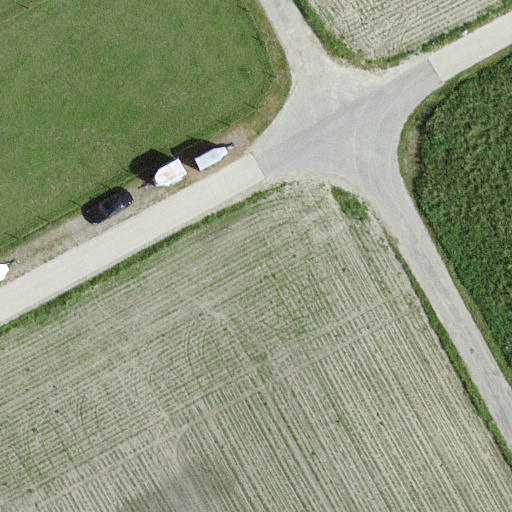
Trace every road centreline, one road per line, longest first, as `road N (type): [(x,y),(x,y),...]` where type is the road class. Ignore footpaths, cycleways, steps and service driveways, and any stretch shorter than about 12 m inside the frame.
road 1 (track): [(0,307),(348,122),(278,0)]
road 2 (unclassified): [(511,411),(348,122),(511,33)]
